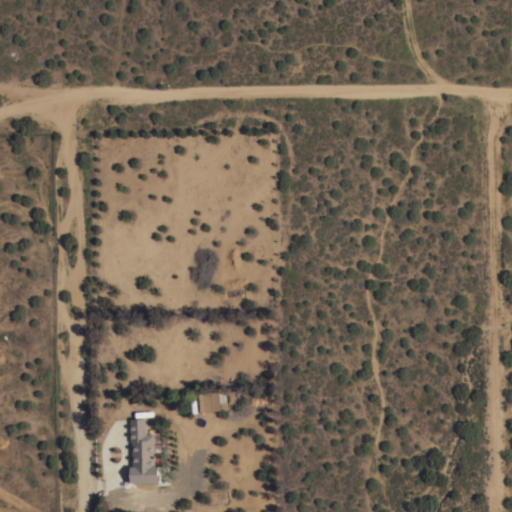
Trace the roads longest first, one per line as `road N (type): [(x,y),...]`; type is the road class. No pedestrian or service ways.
road 1 (residential): [(0,113),(69,104),(511,99)]
road 2 (residential): [(495,511),(492,100)]
road 3 (residential): [(76,511),(69,104)]
